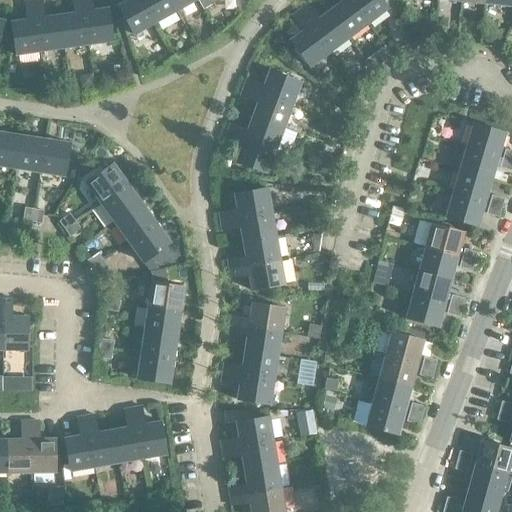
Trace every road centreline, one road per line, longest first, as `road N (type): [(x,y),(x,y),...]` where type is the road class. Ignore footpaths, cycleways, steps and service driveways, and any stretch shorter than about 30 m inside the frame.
road 1 (residential): [(204,403),(211,286),(197,168),(223,76),(260,22)]
road 2 (residential): [(340,238),(384,86),(420,62),(486,67),(511,100)]
road 3 (residential): [(511,248),(408,511)]
road 4 (residential): [(74,385),(55,363),(57,296),(0,287)]
road 5 (residential): [(204,403),(74,385)]
